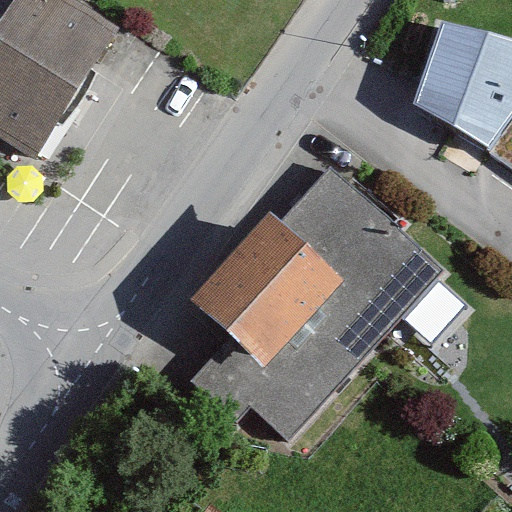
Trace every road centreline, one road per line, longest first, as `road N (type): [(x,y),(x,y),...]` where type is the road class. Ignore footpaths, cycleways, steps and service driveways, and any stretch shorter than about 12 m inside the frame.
road 1 (tertiary): [(358,0),(84,372)]
road 2 (tertiary): [(84,372),(0,499)]
